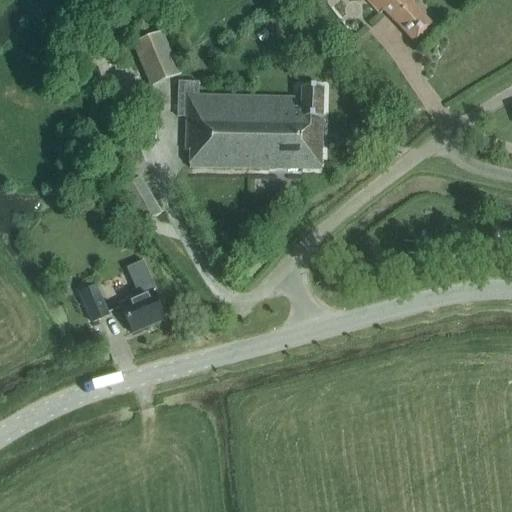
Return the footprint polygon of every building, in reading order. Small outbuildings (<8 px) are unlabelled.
[(394,23),(414,45),(433,28),(412,6),(416,3),(413,0),(364,0),(379,16),(382,12),(394,23)] [(149,88),(178,76),(161,34),(131,46),(149,88)] [(320,171),(322,89),(301,89),(300,100),(197,97),(197,84),(177,83),(177,118),(185,118),(184,152),(189,153),(189,169),(320,171)] [(143,225),(160,215),(139,178),(122,188),(143,225)] [(91,324),(108,317),(95,287),(79,295),(91,324)] [(163,321),(151,293),(120,307),(132,335),(163,321)]
